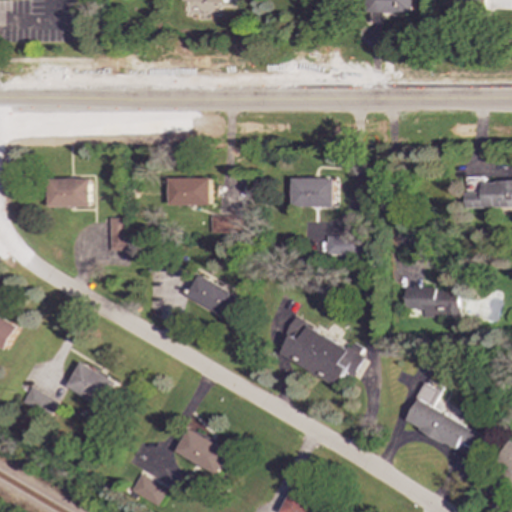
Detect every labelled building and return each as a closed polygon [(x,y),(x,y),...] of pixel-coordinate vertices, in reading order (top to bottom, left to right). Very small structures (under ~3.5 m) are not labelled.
[(469,208),(511,207),(511,181),(486,182),(486,177),(468,177),(469,208)] [(214,178),(172,178),(173,206),(215,205),(214,178)] [(337,208),(337,178),(295,178),(295,207),(337,208)] [(52,207),(93,207),(93,179),(51,179),(52,207)] [(246,232),(245,215),(213,215),(214,233),(246,232)] [(128,218),(112,218),(112,251),(128,251),(128,218)] [(327,236),(328,256),(361,255),(361,236),(327,236)] [(189,296),(231,321),(243,301),(202,276),(189,296)] [(461,290),(407,289),(406,317),(461,318),(461,290)] [(21,327),(0,314),(0,345),(7,350),(21,327)] [(283,354),(340,387),(350,369),(355,372),(367,350),(352,342),(349,348),(296,318),(286,335),(291,338),(283,354)] [(120,384),(84,362),(69,386),(105,408),(120,384)] [(408,422),(457,448),(453,455),(469,464),(485,435),(435,408),(444,392),(426,382),(418,398),(420,399),(408,422)] [(24,404),(52,417),(60,399),(31,387),(24,404)] [(231,448),(189,430),(178,456),(221,473),(231,448)] [(511,440),(500,465),(511,470),(511,440)] [(131,492),(159,506),(168,487),(141,474),(131,492)] [(280,511),(333,511),(292,491),(280,511)]
